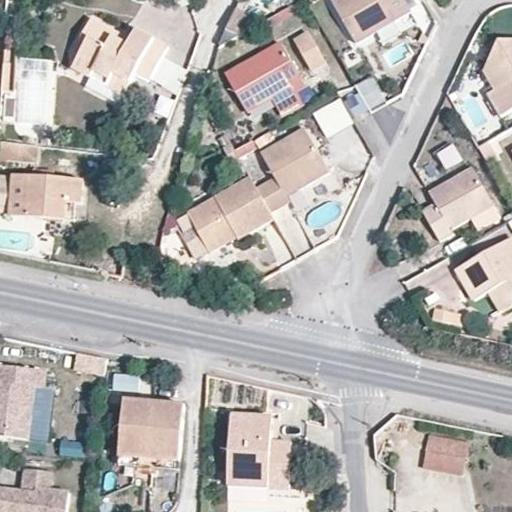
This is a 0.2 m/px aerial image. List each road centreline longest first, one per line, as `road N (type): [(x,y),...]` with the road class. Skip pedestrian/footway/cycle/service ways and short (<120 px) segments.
road 1 (residential): [(477,0),(304,361)]
road 2 (tertiary): [(304,361),(0,295)]
road 3 (tertiary): [(511,403),(352,370)]
road 4 (residential): [(356,511),(352,370)]
